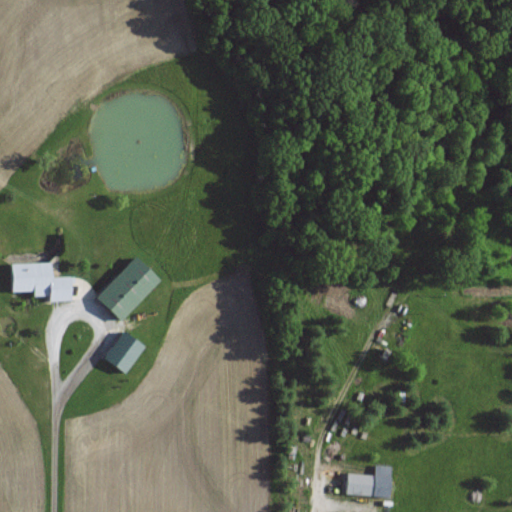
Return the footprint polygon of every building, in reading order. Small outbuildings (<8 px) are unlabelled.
[(95,294),(118,318),(159,279),(135,255),(95,294)] [(10,291),(48,290),(49,299),(70,298),(69,276),(51,276),(50,261),(9,263),(10,291)] [(327,296),(324,303),(341,312),(345,304),(327,296)] [(418,312),(409,308),(403,324),(397,322),(386,347),(401,353),(418,312)] [(143,345),(122,329),(103,356),(123,371),(143,345)] [(389,496),(391,465),(374,464),(374,474),(345,473),(344,494),(389,496)]
